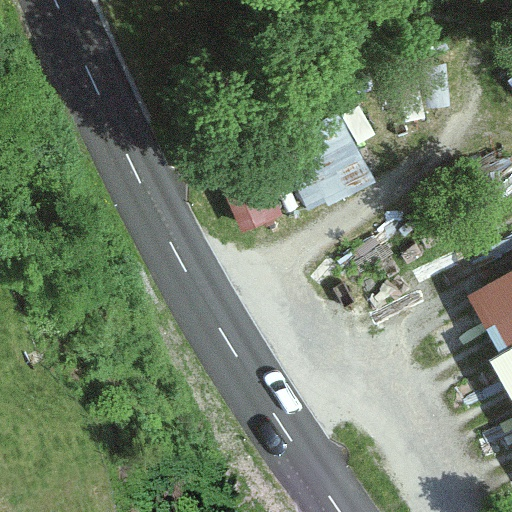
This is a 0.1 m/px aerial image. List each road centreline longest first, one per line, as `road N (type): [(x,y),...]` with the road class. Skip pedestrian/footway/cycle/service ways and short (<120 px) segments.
road 1 (secondary): [(52,0),(202,301),(338,511)]
road 2 (track): [(202,301),(487,122),(474,45),(412,12),(326,0)]
